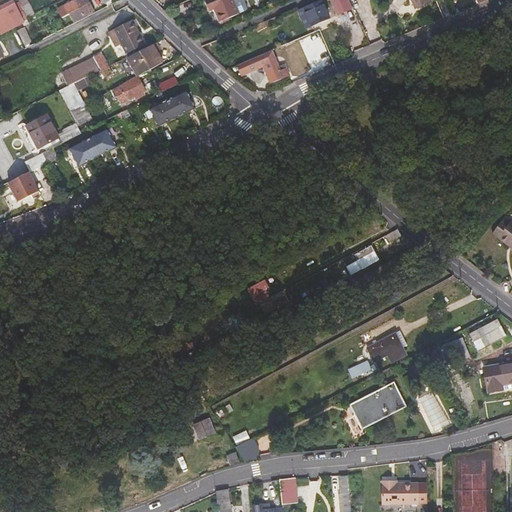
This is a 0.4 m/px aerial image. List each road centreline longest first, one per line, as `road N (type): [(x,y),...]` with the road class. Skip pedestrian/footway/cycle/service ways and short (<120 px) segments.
road 1 (residential): [(141,511),(256,469),(422,449),(511,424)]
road 2 (tertiary): [(511,309),(264,111)]
road 3 (residential): [(0,233),(55,216),(264,111)]
road 4 (residential): [(264,111),(511,1)]
road 5 (tertiary): [(264,111),(137,0)]
